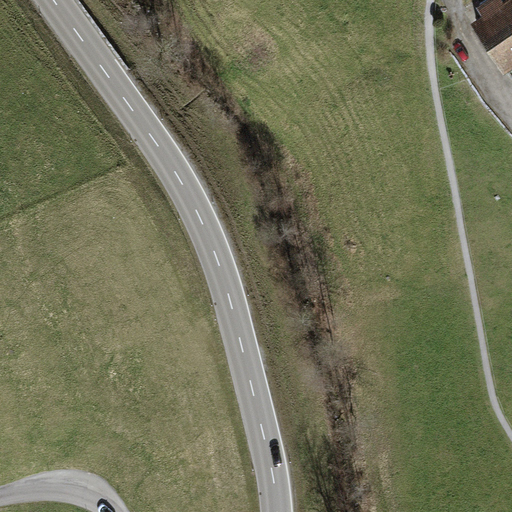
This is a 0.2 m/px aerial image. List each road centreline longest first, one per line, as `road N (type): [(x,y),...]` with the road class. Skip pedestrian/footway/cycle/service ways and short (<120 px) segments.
road 1 (secondary): [(56,0),(192,204),(268,461),(273,511)]
road 2 (unclassified): [(112,511),(82,488),(0,495)]
